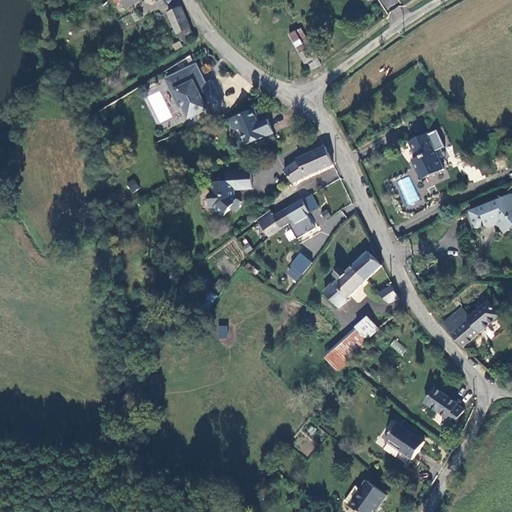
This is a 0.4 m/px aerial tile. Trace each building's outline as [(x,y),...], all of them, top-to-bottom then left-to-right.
[(122,0),(127,8),(141,0),(122,0)] [(182,6),(169,13),(182,40),(194,34),(191,29),(192,28),(182,6)] [(302,30),(292,36),(299,49),(309,43),(302,30)] [(309,43),(299,49),(311,70),(321,64),(309,43)] [(198,64),(169,78),(175,91),(177,90),(178,93),(177,94),(182,105),(185,106),(191,118),(209,109),(210,111),(225,103),(214,80),(204,85),(201,79),(204,77),(198,64)] [(149,97),(152,104),(158,101),(160,103),(154,107),(158,115),(168,109),(158,92),(149,97)] [(242,129),(248,144),(276,132),(270,119),(261,123),(258,118),(259,115),(256,108),(231,119),(235,128),(239,130),(242,129)] [(444,168),(428,132),(410,141),(417,157),(413,158),(421,179),(444,168)] [(307,176),(334,164),(326,146),(297,159),(298,161),(286,169),(296,183),(306,175),(307,176)] [(285,170),(294,184),(296,183),(286,169),(285,170)] [(252,170),(227,172),(227,181),(212,182),(212,191),(209,195),(209,206),(218,206),(218,210),(224,215),(231,208),(236,212),(241,206),(241,201),(234,196),(234,192),(238,187),(241,189),(253,188),(252,170)] [(409,175),(394,182),(405,206),(420,200),(409,175)] [(511,194),(510,193),(468,210),(469,213),(475,225),(476,227),(483,224),(489,226),(491,221),(496,219),(507,230),(511,225),(511,194)] [(312,195),(297,203),(303,215),(319,207),(312,195)] [(297,203),(286,209),(293,221),(303,215),(297,203)] [(275,216),(271,210),(257,220),(269,237),(293,221),(286,209),(275,216)] [(470,227),(475,225),(469,213),(465,214),(470,227)] [(367,280),(382,265),(369,251),(354,266),(367,280)] [(284,271),(296,281),(312,263),(300,252),(284,271)] [(348,298),(367,280),(354,266),(347,272),(343,268),(340,268),(335,272),(335,274),(340,279),(334,284),(333,283),(324,291),(340,308),(349,300),(348,298)] [(393,285),(380,293),(389,302),(399,297),(393,285)] [(216,296),(207,288),(198,300),(204,304),(206,301),(211,304),(216,296)] [(463,347),(501,314),(494,307),(499,302),(494,297),(470,316),(462,307),(443,323),(463,347)] [(356,327),(368,338),(385,323),(376,312),(370,317),(368,316),(356,327)] [(218,325),(217,337),(227,338),(228,326),(218,325)] [(356,327),(324,355),(338,370),(370,341),(368,338),(356,327)] [(394,339),(389,346),(402,355),(407,348),(394,339)] [(436,387),(425,402),(445,417),(442,422),(451,428),(464,410),(457,404),(458,403),(436,387)] [(412,460),(425,442),(398,423),(386,441),(412,460)] [(352,506),(360,511),(373,511),(380,503),(382,504),(388,495),(367,480),(361,489),(363,490),(352,506)] [(352,506),(363,490),(361,489),(356,486),(346,502),(352,506)]
